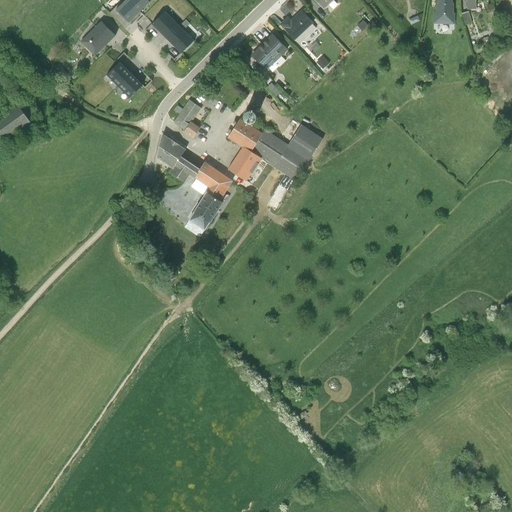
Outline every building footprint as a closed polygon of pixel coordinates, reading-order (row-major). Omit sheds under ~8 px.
[(148,0),(125,0),(116,9),(129,22),(149,1),(148,0)] [(316,0),(324,8),(332,0),(316,0)] [(451,0),(437,0),(437,2),(435,2),(435,12),(433,12),(433,23),(454,25),(455,13),(453,13),(453,3),(451,2),(451,0)] [(467,0),(467,9),(476,9),(475,0),(467,0)] [(179,26),(165,11),(152,24),(167,39),(179,26)] [(281,23),(296,40),(300,35),(305,38),(316,28),(313,24),(314,24),(301,11),(291,21),(287,18),(281,23)] [(468,11),(460,14),(464,25),(472,23),(468,11)] [(144,27),(151,20),(146,15),(138,22),(144,27)] [(417,15),(408,20),(411,25),(420,20),(417,15)] [(363,20),(357,26),(362,31),(368,26),(363,20)] [(101,21),(81,41),(94,55),(116,36),(101,21)] [(167,39),(181,53),(194,40),(179,26),(167,39)] [(272,34),(252,54),(267,70),(288,50),(272,34)] [(323,56),(316,62),(322,69),(329,63),(323,56)] [(131,74),(120,62),(106,75),(118,87),(131,74)] [(56,65),(52,69),(50,71),(56,77),(64,69),(58,63),(56,65)] [(13,90),(0,98),(0,108),(4,106),(17,96),(16,95),(28,87),(17,69),(10,74),(15,82),(9,86),(13,90)] [(64,69),(56,77),(61,81),(68,74),(64,69)] [(118,87),(130,98),(143,85),(131,74),(118,87)] [(42,80),(32,86),(35,92),(45,86),(42,80)] [(66,81),(62,85),(67,90),(69,88),(71,86),(66,81)] [(189,100),(174,122),(185,130),(183,132),(193,138),(200,128),(192,122),(201,108),(189,100)] [(0,143),(30,121),(28,118),(36,113),(28,102),(21,107),(19,106),(19,105),(0,117),(0,143)] [(242,147),(227,169),(260,190),(274,167),(295,180),(323,137),(301,123),(288,144),(265,129),(263,133),(241,118),(227,138),(242,147)] [(173,169),(181,156),(186,149),(163,134),(162,135),(157,157),(172,168),(173,169)] [(173,169),(172,168),(169,172),(184,182),(188,173),(209,187),(206,191),(220,200),(233,180),(205,161),(200,168),(181,156),(173,169)] [(220,200),(206,191),(184,227),(200,237),(223,202),(220,200)] [(210,241),(207,245),(218,253),(221,249),(210,241)]
